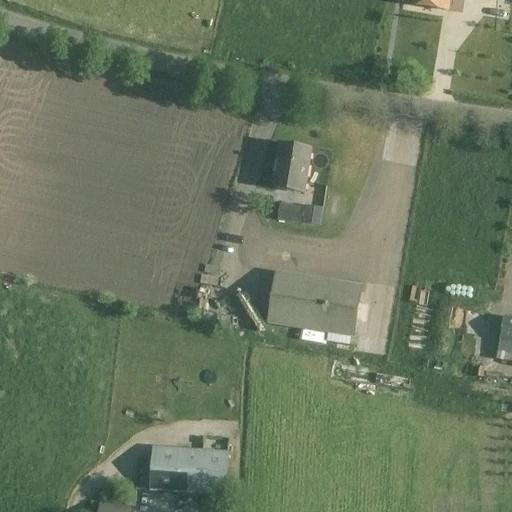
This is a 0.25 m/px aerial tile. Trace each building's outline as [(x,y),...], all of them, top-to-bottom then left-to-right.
[(447,12),(448,0),(409,0),(408,6),(447,12)] [(310,150),(280,146),(273,191),(303,195),(310,150)] [(280,205),(278,220),(302,224),(304,209),(280,205)] [(360,293),(276,279),(268,327),(352,341),(360,293)] [(511,321),(505,320),(501,340),(498,361),(511,364),(511,321)] [(226,500),(228,453),(152,448),(149,494),(226,500)]
